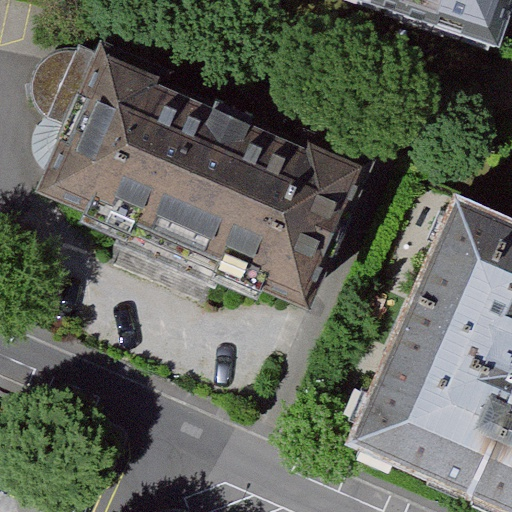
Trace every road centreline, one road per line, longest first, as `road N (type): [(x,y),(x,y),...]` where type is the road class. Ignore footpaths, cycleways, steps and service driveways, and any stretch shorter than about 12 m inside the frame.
road 1 (residential): [(172,430),(0,349)]
road 2 (residential): [(336,511),(172,430)]
